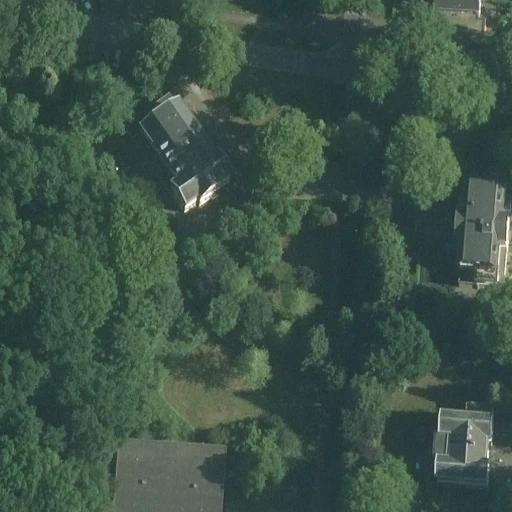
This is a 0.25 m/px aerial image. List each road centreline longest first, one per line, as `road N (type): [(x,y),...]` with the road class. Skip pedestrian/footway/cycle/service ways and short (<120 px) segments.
road 1 (residential): [(348,68),(0,11)]
road 2 (residential): [(511,100),(348,68)]
